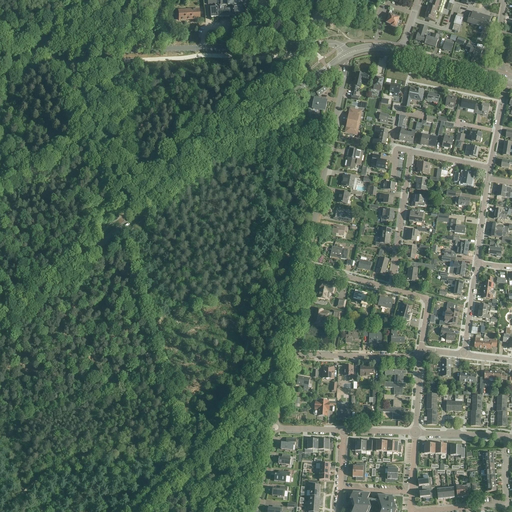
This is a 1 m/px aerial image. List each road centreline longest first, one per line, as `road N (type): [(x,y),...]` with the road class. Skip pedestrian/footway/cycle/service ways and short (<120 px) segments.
road 1 (secondary): [(0,321),(344,55)]
road 2 (secondary): [(344,55),(336,44),(0,53)]
road 3 (track): [(203,511),(223,470),(261,296),(298,236),(313,226)]
road 4 (unclassified): [(306,266),(346,62)]
road 5 (track): [(186,458),(135,446),(80,455),(1,511)]
road 6 (residential): [(391,287),(411,152)]
road 7 (residential): [(288,354),(406,357),(420,350)]
